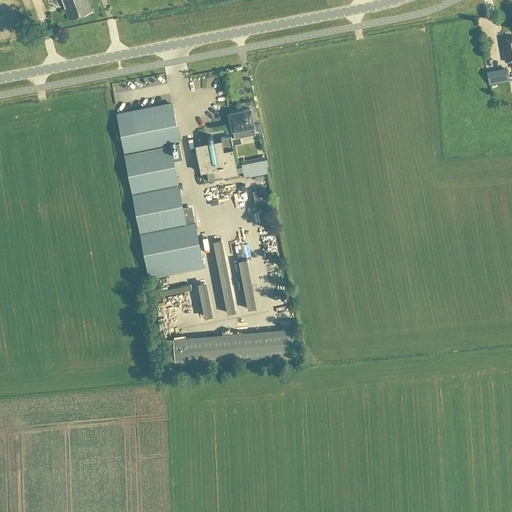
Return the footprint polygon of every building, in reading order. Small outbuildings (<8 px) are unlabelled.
[(61,0),(68,21),(91,13),(86,0),(61,0)] [(511,38),(503,41),(504,49),(503,49),(505,63),(511,62),(511,63),(511,38)] [(487,74),(489,85),(509,81),(507,70),(487,74)] [(173,107),(118,117),(149,275),(203,265),(195,222),(186,224),(173,155),(181,154),(179,143),(180,143),(173,107)] [(234,138),(242,137),(240,130),(255,128),(251,109),(230,113),(233,130),(234,138)] [(204,180),(239,173),(231,136),(221,138),(221,139),(214,141),(214,138),(213,137),(212,136),(210,135),(209,136),(208,137),(208,138),(208,142),(195,145),(201,173),(202,172),(204,180)] [(267,160),(260,161),(242,165),(242,167),(243,172),(244,178),(268,173),(267,167),(268,167),(267,160)] [(265,188),(252,190),(256,208),(268,206),(265,188)] [(292,328),(173,339),(176,370),(294,359),(292,328)]
